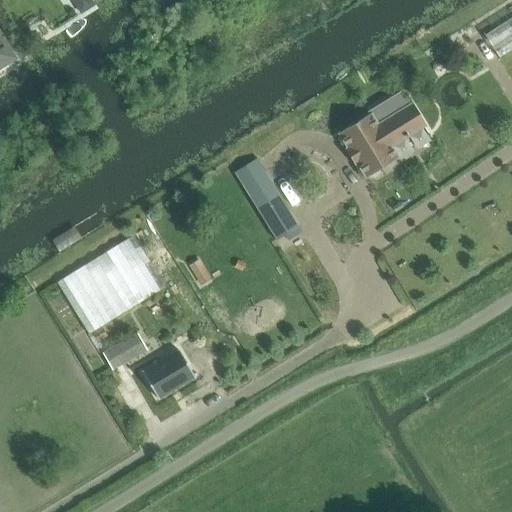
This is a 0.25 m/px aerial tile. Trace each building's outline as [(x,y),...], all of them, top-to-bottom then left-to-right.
[(511,49),(511,17),(484,35),(499,58),(511,49)] [(0,66),(14,58),(0,36),(0,66)] [(371,116),(340,135),(349,149),(347,150),(356,163),(357,162),(366,176),(396,157),(390,147),(424,126),(411,105),(377,126),(371,116)] [(276,239),(298,225),(258,158),(234,172),(276,239)] [(131,237),(57,283),(89,334),(163,288),(131,237)] [(187,267),(200,286),(211,279),(199,260),(187,267)] [(180,282),(167,290),(188,324),(201,316),(180,282)] [(101,328),(92,334),(98,343),(107,337),(101,328)] [(113,370),(147,351),(137,334),(102,353),(113,370)] [(175,345),(140,366),(156,391),(191,370),(175,345)]
